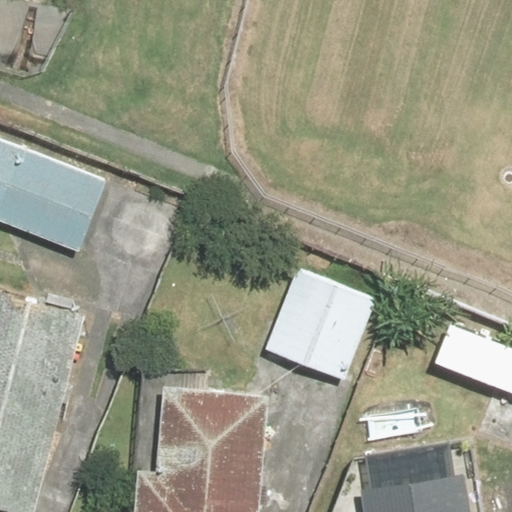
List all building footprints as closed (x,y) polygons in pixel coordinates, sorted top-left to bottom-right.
[(0,143),(0,222),(81,252),(107,183),(0,143)] [(270,355),(345,381),(376,296),(301,269),(270,355)] [(34,511),(86,316),(0,293),(0,511),(3,511),(34,511)] [(472,449),(511,463),(511,347),(510,346),(472,449)] [(257,511),(268,396),(163,386),(156,472),(139,471),(135,511),(257,511)] [(357,486),(360,511),(471,511),(465,470),(357,486)]
